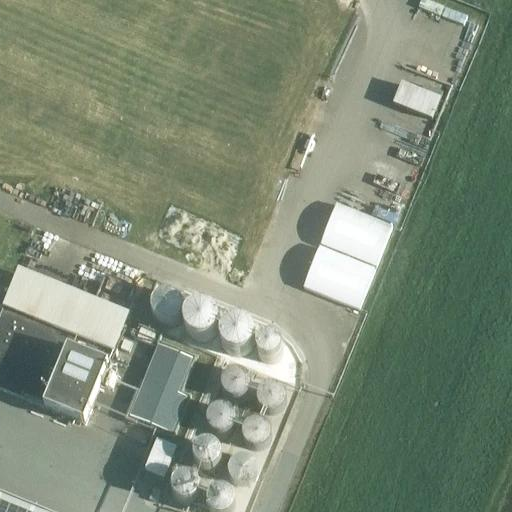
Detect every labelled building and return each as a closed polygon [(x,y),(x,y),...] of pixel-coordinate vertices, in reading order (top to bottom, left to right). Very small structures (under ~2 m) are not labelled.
[(445,8),(423,0),(422,0),(419,9),(441,18),(445,8)] [(450,120),(457,97),(415,85),(408,108),(450,120)] [(422,173),(416,150),(383,158),(389,181),(422,173)] [(392,229),(338,207),(321,248),(376,270),(392,229)] [(375,272),(320,249),(304,290),(359,312),(375,272)] [(171,296),(169,296),(167,296),(165,297),(163,297),(161,298),(159,300),(157,301),(156,303),(155,305),(154,307),(154,309),(154,311),(154,314),(154,316),(155,318),(156,320),(157,322),(159,323),(160,325),(162,326),(164,326),(167,327),(169,327),(171,327),(173,326),(175,326),(177,325),(179,323),(181,322),(182,320),(183,318),(184,316),(184,314),(184,312),(184,310),(184,307),(183,305),(182,303),(181,302),(179,300),(178,299),(176,298),(174,297),(171,296)] [(0,321),(0,391),(86,426),(115,353),(5,309),(0,321)] [(196,315),(194,316),(193,317),(192,318),(191,320),(190,321),(189,324),(189,326),(189,329),(190,331),(191,333),(192,334),(193,335),(194,336),(196,337),(197,338),(200,339),(202,339),(204,339),(205,339),(207,338),(209,337),(210,336),(211,335),(213,333),(214,332),(214,330),(215,328),(215,326),(215,324),(215,323),(214,321),(213,320),(213,318),(212,317),(210,316),(209,315),(206,314),(204,313),(202,313),(200,313),(198,314),(196,315)] [(236,327),(234,327),(231,327),(229,328),(228,329),(227,330),(225,332),(225,333),(224,334),(223,336),(223,338),(223,340),(223,341),(223,343),(224,344),(224,346),(225,347),(226,348),(227,349),(229,351),(230,351),(232,352),(233,352),(235,352),(237,352),(238,352),(241,352),(242,351),(243,350),(245,349),(246,348),(247,346),(248,344),(248,343),(248,341),(249,339),(248,337),(248,335),(247,333),(246,332),(244,330),(242,329),(240,327),(237,327),(236,327)] [(271,341),(269,341),(268,341),(266,342),(263,343),(261,344),(260,345),(259,347),(258,349),(257,352),(257,355),(258,358),(258,359),(259,361),(261,363),(262,364),(263,365),(264,365),(267,366),(269,366),(272,366),(273,366),(275,365),(277,364),(279,362),(281,360),(281,359),(282,356),(282,355),(282,353),(282,351),(281,349),(281,348),(280,346),(278,344),(277,343),(275,342),(273,341),(271,341)] [(193,360),(159,346),(131,416),(172,433),(187,398),(178,394),(193,360)] [(229,376),(227,378),(226,379),(225,380),(224,382),(223,384),(223,386),(222,388),(223,391),(223,393),(224,395),(225,396),(226,398),(228,400),(230,401),(232,402),(235,403),(237,403),(240,403),(243,402),(245,401),(248,399),(250,396),(251,394),(252,391),(252,388),(252,385),(251,383),(249,380),(247,378),(245,376),(243,375),(241,374),(239,374),(237,374),(235,374),(232,375),(229,376)] [(274,388),(272,388),(270,389),(268,389),(266,390),(265,391),(262,393),(261,394),(260,396),(259,399),(258,401),(258,404),(258,406),(259,408),(260,410),(261,412),(262,413),(264,415),(266,416),(268,417),(270,417),(273,417),(276,417),(278,416),(281,415),(282,414),(284,412),(285,410),(286,408),(287,405),(287,403),(287,400),(286,398),(285,396),(283,393),(281,391),(280,390),(277,389),(276,389),(274,388)] [(214,412),(213,413),(210,416),(209,419),(208,422),(208,425),(208,428),(210,431),(211,434),(214,436),(216,437),(219,438),(222,439),(224,438),(227,438),(229,437),(231,436),(233,434),(235,432),(236,430),(237,427),(237,424),(237,422),(236,419),(235,417),(234,415),(233,413),(231,412),(229,411),(226,410),(223,409),(221,409),(219,410),(216,411),(214,412)] [(265,426),(263,425),(261,424),(258,424),(256,424),(253,425),(251,426),(249,427),(248,429),(246,431),(245,433),(244,436),(244,439),(244,442),(245,445),(246,447),(248,449),(251,451),(252,452),(255,453),(258,453),(261,453),(263,452),(266,451),(268,449),(270,447),(272,444),(272,441),(273,439),(272,436),(272,433),(270,431),(269,429),(267,427),(265,426)] [(207,445),(206,446),(203,446),(200,448),(198,450),(196,452),(195,455),(194,457),(194,460),(194,463),(195,466),(196,468),(198,470),(200,471),(202,473),(204,474),(207,474),(209,474),(211,474),(213,473),(216,472),(217,471),(219,469),(220,467),(221,465),(222,463),(222,460),(222,456),(221,453),(220,451),(218,449),(215,447),(213,446),(211,446),(208,446),(207,445)] [(232,466),(231,467),(230,470),(229,473),(229,476),(230,479),(232,482),(233,485),(236,487),(239,488),(242,489),(244,489),(246,488),(248,488),(250,487),(253,486),(254,485),(256,482),(258,479),(258,476),(258,474),(258,471),(257,469),(257,467),(256,465),(254,464),(253,462),(251,461),(249,460),(247,460),(244,459),(242,459),(240,460),(238,461),(236,462),(234,463),(233,464),(232,466)] [(180,479),(178,480),(176,482),(175,483),(174,484),(173,485),(172,487),(171,489),(171,491),(171,493),(171,495),(171,496),(172,498),(173,500),(173,501),(174,502),(175,503),(176,504),(177,505),(179,506),(180,506),(182,507),(184,507),(186,507),(188,507),(190,506),(191,506),(193,505),(194,504),(196,503),(197,501),(198,499),(199,498),(199,496),(200,495),(200,493),(199,490),(199,489),(198,487),(197,485),(196,483),(195,482),(193,481),(192,480),(190,479),(188,479),(186,478),(183,478),(182,479),(180,479)] [(217,493),(215,494),(214,495),(213,496),(211,497),(210,498),(209,500),(208,502),(208,505),(208,507),(208,510),(208,511),(235,511),(236,510),(236,507),(236,504),(235,502),(234,499),(232,497),(231,495),(228,494),(226,493),(224,492),(222,492),(220,492),(217,493)] [(39,511),(0,496),(0,511),(39,511)]
